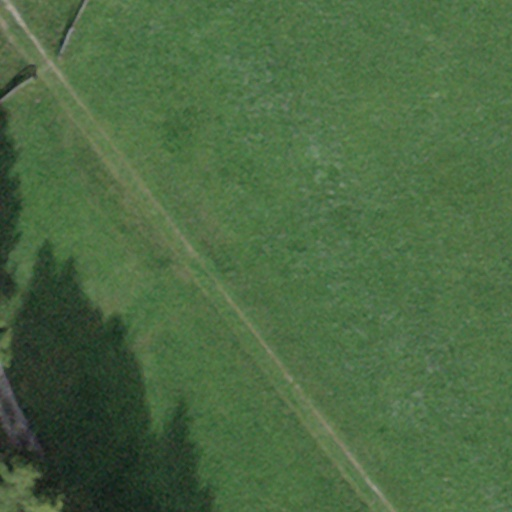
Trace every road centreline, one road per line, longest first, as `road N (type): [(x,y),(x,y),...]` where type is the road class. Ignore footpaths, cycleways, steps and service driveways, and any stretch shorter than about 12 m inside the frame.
road 1 (track): [(0,1),(380,511)]
road 2 (track): [(0,394),(66,511)]
